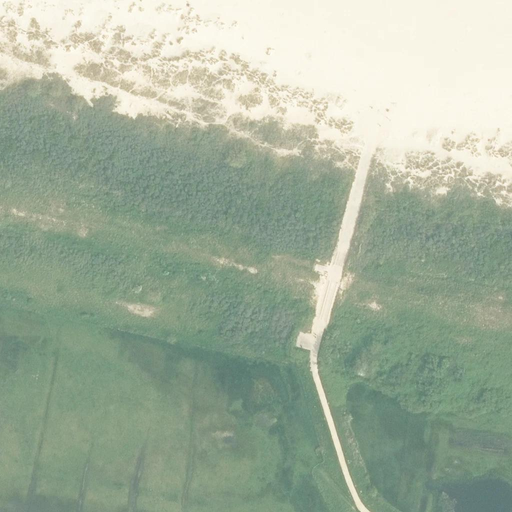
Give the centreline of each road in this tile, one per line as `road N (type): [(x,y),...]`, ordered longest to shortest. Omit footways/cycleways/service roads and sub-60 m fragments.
road 1 (track): [(364,511),(312,369),(321,320)]
road 2 (track): [(340,252),(378,114)]
